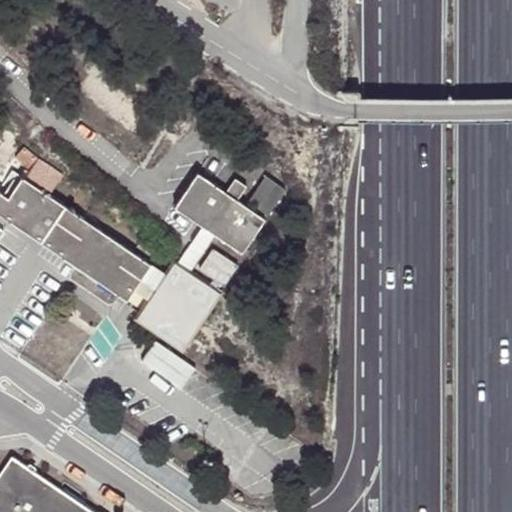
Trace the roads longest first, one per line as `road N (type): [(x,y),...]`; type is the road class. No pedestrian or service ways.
road 1 (motorway): [(408,0),(402,511)]
road 2 (motorway): [(484,511),(486,0)]
